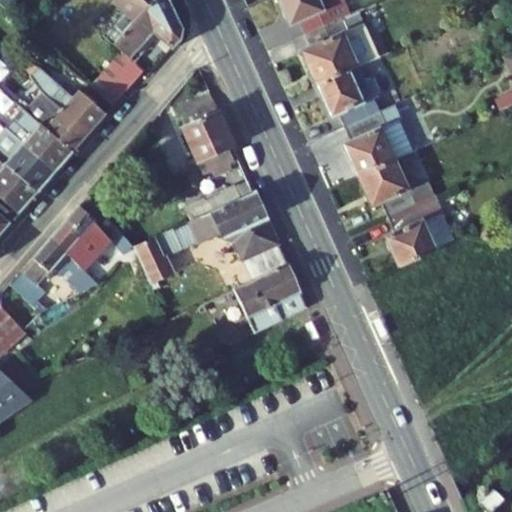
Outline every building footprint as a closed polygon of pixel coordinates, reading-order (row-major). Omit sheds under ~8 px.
[(0,0),(0,4),(6,10),(15,0),(0,0)] [(152,0),(114,0),(112,3),(123,13),(103,35),(113,44),(152,0)] [(168,0),(152,0),(113,44),(129,59),(154,33),(171,48),(172,50),(181,40),(183,30),(168,0)] [(317,0),(276,0),(287,23),(293,20),(303,35),(328,24),(317,0)] [(309,50),(344,33),(358,27),(365,24),(358,10),(328,24),(303,35),(309,50)] [(358,27),(344,33),(358,65),(372,59),(358,27)] [(165,54),(171,48),(154,33),(129,59),(134,63),(153,44),(165,54)] [(349,69),(358,65),(344,33),(309,50),(303,53),(317,84),(349,69)] [(133,85),(143,73),(121,53),(111,64),(133,85)] [(24,69),(31,76),(38,67),(31,61),(24,69)] [(123,95),(133,85),(111,64),(101,75),(123,95)] [(89,134),(106,115),(79,91),(73,98),(38,67),(31,76),(43,94),(89,134)] [(335,114),(363,102),(349,69),(317,84),(331,115),(335,114)] [(113,107),(123,95),(101,75),(91,87),(113,107)] [(0,82),(0,88),(15,102),(19,97),(1,82),(0,82)] [(218,113),(209,92),(179,105),(188,127),(183,129),(198,162),(199,162),(204,175),(213,170),(215,176),(232,169),(229,163),(235,161),(229,149),(234,147),(219,113),(218,113)] [(89,134),(43,94),(26,112),(73,153),(89,134)] [(363,102),(335,114),(343,128),(379,112),(373,97),(363,102)] [(393,106),(379,112),(385,127),(400,120),(393,106)] [(54,173),(73,153),(26,112),(23,109),(4,129),(5,129),(54,173)] [(385,127),(379,112),(343,128),(349,142),(382,128),(385,127)] [(413,149),(400,120),(385,127),(382,128),(395,157),(413,149)] [(358,174),(395,157),(382,128),(349,142),(345,144),(358,174)] [(0,160),(37,193),(54,173),(5,129),(0,134),(0,160)] [(382,202),(410,190),(395,157),(358,174),(372,206),(382,202)] [(37,193),(0,160),(0,198),(18,214),(37,193)] [(191,221),(252,193),(249,184),(237,190),(235,186),(185,209),(191,221)] [(416,204),(410,190),(382,202),(387,216),(416,204)] [(252,193),(191,221),(198,242),(199,245),(221,235),(222,239),(234,241),(252,280),(286,263),(254,192),(252,193)] [(122,255),(127,251),(132,247),(88,196),(78,206),(50,238),(66,253),(85,272),(111,242),(122,255)] [(0,234),(10,223),(18,214),(0,198),(0,234)] [(421,218),(434,247),(442,244),(423,200),(416,204),(387,216),(392,230),(421,218)] [(424,252),(434,247),(421,218),(392,230),(385,235),(399,267),(425,255),(424,252)] [(198,242),(191,221),(154,237),(164,258),(166,257),(198,242)] [(174,274),(166,257),(164,258),(154,237),(133,247),(150,285),(174,274)] [(53,268),(78,294),(97,284),(85,272),(66,253),(50,238),(21,271),(21,272),(10,284),(32,306),(37,301),(45,292),(37,286),(53,268)] [(252,280),(234,290),(255,333),(307,308),(286,263),(252,280)] [(41,306),(37,301),(32,306),(39,313),(46,310),(44,305),(41,306)] [(0,356),(25,334),(1,307),(0,307),(0,356)] [(493,489),(479,503),(488,511),(491,511),(504,499),(493,489)]
